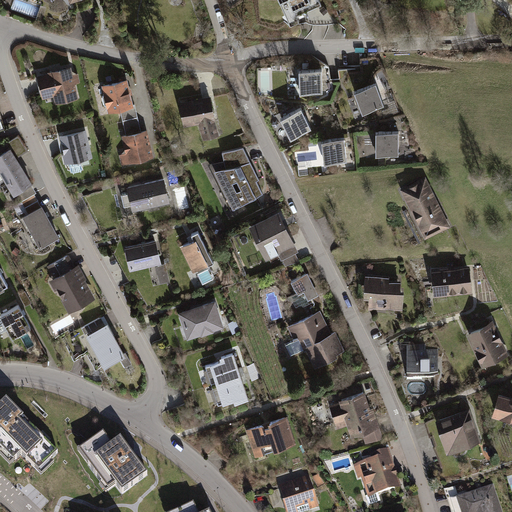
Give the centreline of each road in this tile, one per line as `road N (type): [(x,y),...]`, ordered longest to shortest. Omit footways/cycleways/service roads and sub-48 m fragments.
road 1 (residential): [(229,59),(375,371),(430,511)]
road 2 (residential): [(0,57),(55,191),(155,375),(139,421)]
road 3 (residential): [(229,59),(273,49),(511,39)]
road 4 (residential): [(0,21),(109,54),(229,59)]
road 5 (residential): [(0,373),(51,380),(139,421)]
road 6 (residential): [(139,421),(239,511)]
